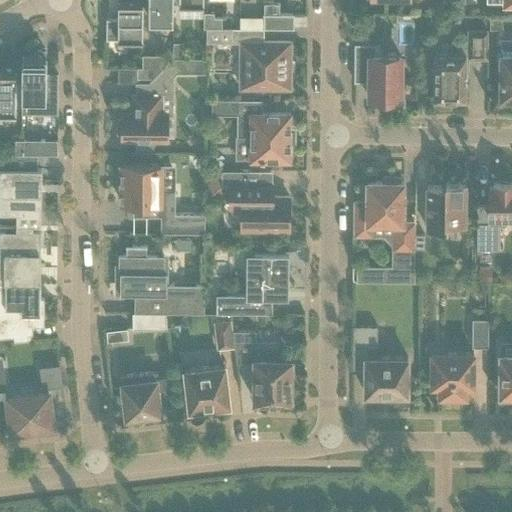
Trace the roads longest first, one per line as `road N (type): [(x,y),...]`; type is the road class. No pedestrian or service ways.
road 1 (residential): [(56,0),(80,37),(79,314),(95,466)]
road 2 (residential): [(329,440),(328,139)]
road 3 (residential): [(329,440),(95,466)]
road 4 (residential): [(511,140),(328,139)]
road 5 (residential): [(511,447),(329,440)]
road 6 (residential): [(328,139),(328,0)]
